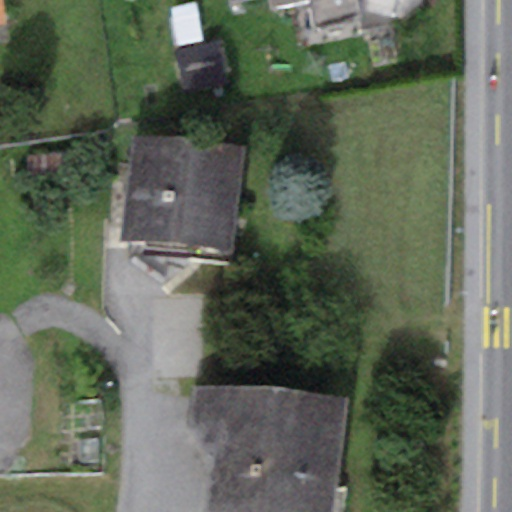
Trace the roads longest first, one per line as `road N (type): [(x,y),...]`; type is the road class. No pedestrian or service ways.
road 1 (residential): [(128,511),(137,356)]
road 2 (primary): [(511,356),(509,511)]
